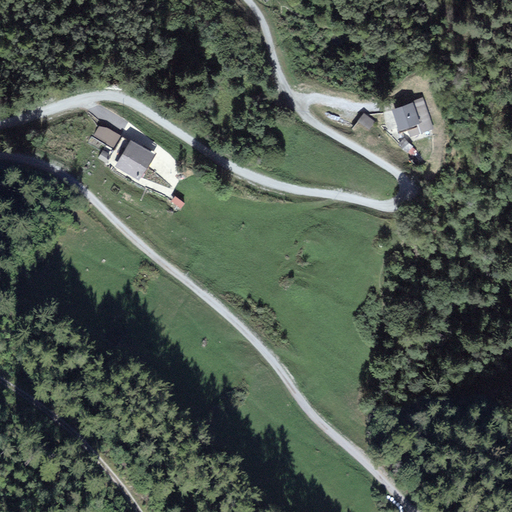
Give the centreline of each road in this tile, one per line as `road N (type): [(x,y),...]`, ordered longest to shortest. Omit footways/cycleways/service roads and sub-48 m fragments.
road 1 (track): [(0,157),(40,166),(88,195),(271,360),(323,428),(410,511)]
road 2 (track): [(408,186),(391,206),(286,191),(223,165),(112,99),(0,127)]
road 3 (track): [(248,0),(264,23),(284,88),(311,123),(408,186)]
road 4 (track): [(0,373),(145,511)]
